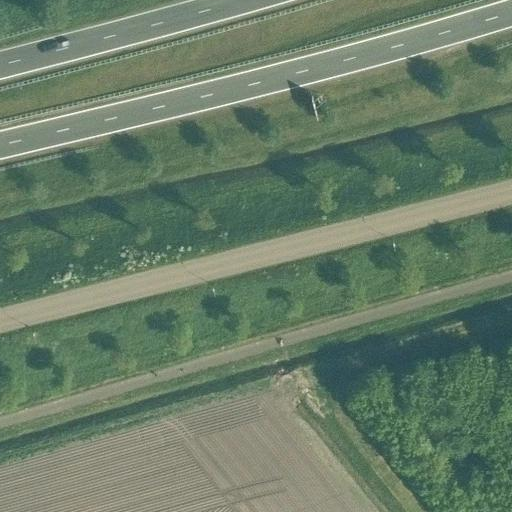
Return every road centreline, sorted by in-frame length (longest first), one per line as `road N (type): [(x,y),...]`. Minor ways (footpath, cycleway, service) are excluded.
road 1 (trunk): [(0,146),(309,72),(511,13)]
road 2 (tertiary): [(0,320),(511,192)]
road 3 (trunk): [(243,0),(0,64)]
